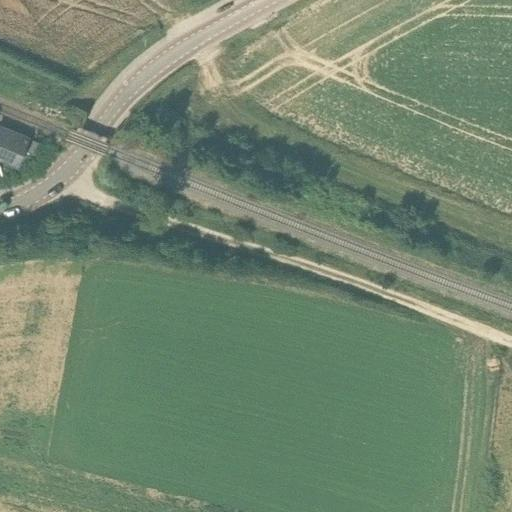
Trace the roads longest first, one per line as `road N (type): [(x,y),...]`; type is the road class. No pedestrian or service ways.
road 1 (track): [(64,174),(103,203),(511,343)]
road 2 (tertiary): [(0,210),(64,174),(143,76),(271,0)]
